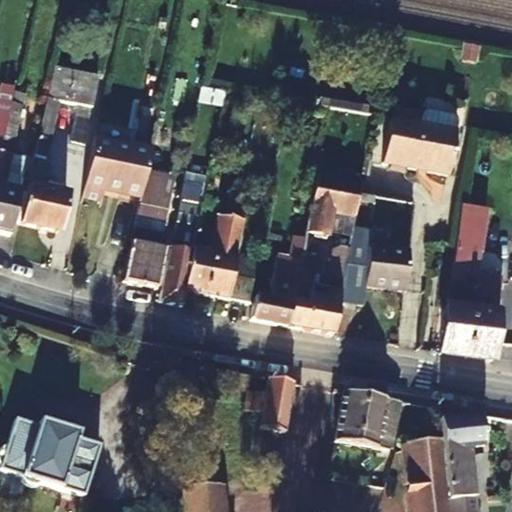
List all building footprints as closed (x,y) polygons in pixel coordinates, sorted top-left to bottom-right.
[(57,110),(56,114),(74,118),(69,141),(84,145),(90,115),(87,114),(88,106),(98,76),(53,65),(44,107),(57,110)] [(0,89),(0,112),(7,114),(12,93),(0,89)] [(7,114),(19,118),(24,95),(12,93),(7,114)] [(50,139),(56,114),(57,110),(44,107),(37,137),(50,139)] [(4,188),(19,118),(7,114),(0,146),(0,232),(9,235),(18,192),(4,188)] [(445,174),(453,131),(384,118),(377,161),(445,174)] [(46,158),(50,139),(37,137),(33,156),(46,158)] [(149,150),(95,139),(83,198),(105,202),(108,188),(140,194),(149,150)] [(43,172),(46,158),(33,156),(30,170),(43,172)] [(209,176),(218,178),(221,164),(212,162),(209,176)] [(305,221),(303,231),(325,235),(329,214),(351,218),(357,180),(314,171),(305,221)] [(213,205),(218,178),(209,176),(204,199),(203,203),(213,205)] [(27,185),(19,223),(57,231),(65,195),(27,185)] [(204,199),(180,193),(156,302),(181,307),(184,291),(198,224),(203,203),(204,199)] [(135,218),(150,220),(155,197),(140,194),(135,218)] [(214,227),(198,224),(184,291),(246,303),(256,259),(236,255),(243,221),(223,216),(225,207),(219,206),(214,227)] [(485,210),(459,206),(453,251),(449,282),(474,286),(485,210)] [(133,227),(148,230),(150,220),(135,218),(133,227)] [(294,219),(293,229),(303,231),(305,221),(294,219)] [(147,237),(148,230),(133,227),(122,282),(154,289),(164,241),(158,239),(156,248),(145,245),(147,237)] [(359,286),(402,291),(406,252),(366,246),(368,230),(349,227),(345,249),(337,302),(357,305),(359,286)] [(303,231),(293,229),(287,228),(281,255),(274,254),(265,298),(253,296),(247,320),(286,327),(290,303),(303,231)] [(156,248),(158,239),(147,237),(145,245),(156,248)] [(312,308),(290,303),(286,327),(331,336),(337,302),(345,249),(339,248),(338,254),(332,253),(325,288),(316,287),(312,308)] [(474,286),(449,282),(446,306),(437,353),(466,357),(473,309),(474,286)] [(497,314),(473,309),(466,357),(490,359),(497,314)] [(249,376),(228,372),(226,383),(247,387),(249,376)] [(291,383),(266,378),(262,394),(247,391),(243,410),(259,413),(256,427),(282,432),(291,383)] [(177,465),(201,462),(193,392),(170,394),(177,465)] [(396,401),(341,392),(333,441),(376,449),(382,415),(393,417),(396,401)] [(480,447),(477,416),(436,419),(438,438),(442,474),(446,511),(470,511),(467,476),(476,474),(474,447),(480,447)] [(27,486),(37,483),(81,497),(97,446),(74,438),(75,433),(38,420),(36,427),(13,419),(4,447),(0,448),(0,471),(17,477),(27,486)] [(511,452),(511,422),(501,423),(505,454),(511,452)] [(402,442),(406,477),(442,474),(438,438),(402,442)] [(205,462),(201,462),(177,465),(180,487),(208,484),(205,462)] [(446,511),(442,474),(406,477),(407,490),(409,511),(446,511)] [(220,511),(218,483),(208,484),(180,487),(182,511),(220,511)]
